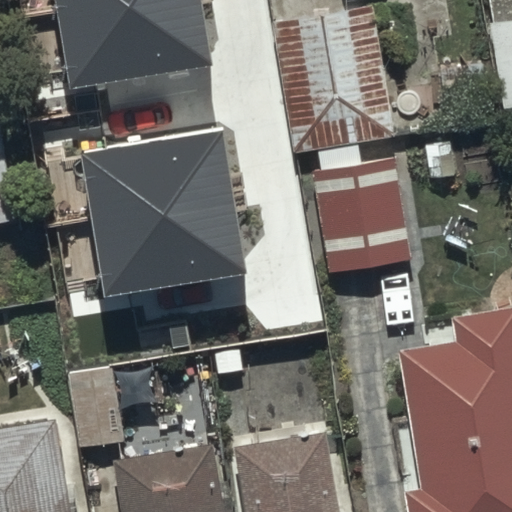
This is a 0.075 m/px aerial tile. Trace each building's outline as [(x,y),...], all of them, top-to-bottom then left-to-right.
[(211,64),(200,0),(56,0),(71,87),(211,64)] [(511,117),(511,0),(477,0),(504,119),(511,117)] [(313,153),(359,147),(396,140),(372,9),(261,29),(285,159),(313,153)] [(222,129),(81,153),(106,297),(246,273),(222,129)] [(2,134),(0,134),(0,230),(16,228),(2,134)] [(359,147),(313,153),(317,173),(312,174),(331,278),(408,264),(389,162),(384,163),(362,167),(359,147)] [(511,511),(511,312),(429,326),(433,353),(399,358),(411,428),(391,431),(403,511),(511,511)] [(117,370),(69,375),(76,450),(124,445),(117,370)] [(0,511),(71,511),(58,427),(0,435),(0,511)] [(342,511),(333,442),(237,455),(244,511),(342,511)] [(228,511),(220,453),(118,467),(123,511),(228,511)]
